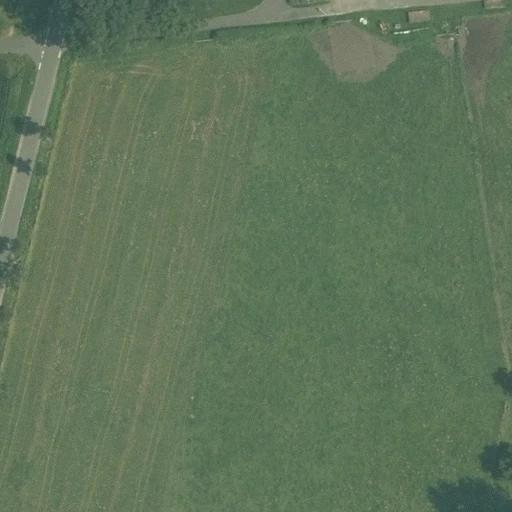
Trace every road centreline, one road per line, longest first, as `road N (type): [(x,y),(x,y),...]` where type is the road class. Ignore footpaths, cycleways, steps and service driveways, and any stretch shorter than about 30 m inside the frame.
road 1 (unclassified): [(53,40),(420,0)]
road 2 (tertiary): [(53,40),(0,263)]
